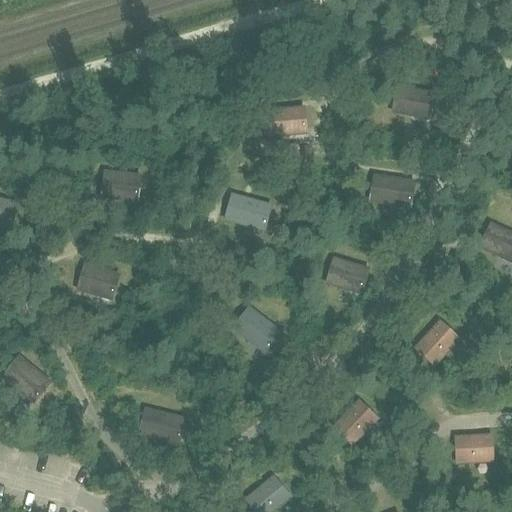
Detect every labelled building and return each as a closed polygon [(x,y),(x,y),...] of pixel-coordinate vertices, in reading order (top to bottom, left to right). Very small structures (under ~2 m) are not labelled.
[(437,96),(398,88),(393,113),(432,121),(437,96)] [(304,109),(264,113),(266,138),(306,134),(304,109)] [(137,203),(140,177),(105,173),(102,199),(137,203)] [(414,184),(374,178),(370,203),(410,209),(414,184)] [(271,207),(232,196),(226,221),(264,232),(271,207)] [(0,227),(11,229),(16,204),(0,201),(0,227)] [(511,235),(491,225),(480,249),(511,263),(511,235)] [(327,285),(361,295),(368,270),(334,260),(327,285)] [(119,276),(85,267),(78,292),(112,301),(119,276)] [(249,310),(234,330),(265,354),(281,334),(249,310)] [(440,323),(416,349),(435,366),(459,340),(440,323)] [(20,359),(3,379),(34,404),(50,384),(20,359)] [(359,402),(335,428),(353,445),(378,420),(359,402)] [(146,411),(140,436),(179,445),(185,420),(146,411)] [(492,436),(457,439),(458,463),(493,461),(492,436)] [(273,479),(247,501),(256,511),(274,511),(290,499),(273,479)]
